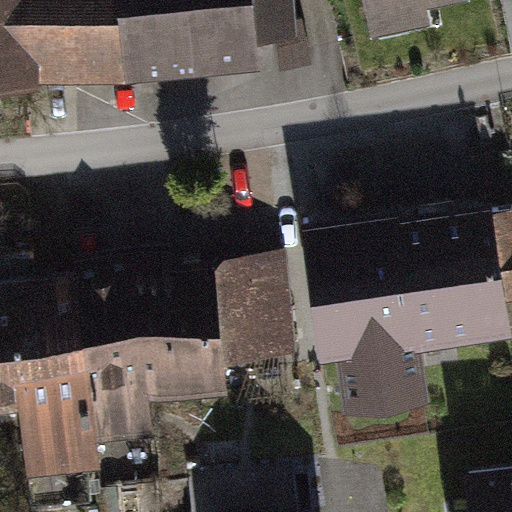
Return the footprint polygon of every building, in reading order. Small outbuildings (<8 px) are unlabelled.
[(0,0),(0,63),(277,38),(273,0),(0,0)] [(374,0),(377,8),(419,0),(374,0)] [(397,203),(414,330),(511,316),(511,214),(502,216),(485,191),(397,203)] [(398,204),(307,216),(324,341),(340,338),(347,391),(422,381),(415,334),(414,330),(400,217),(398,204)] [(66,265),(86,440),(151,432),(146,392),(215,384),(211,354),(290,344),(278,244),(163,257),(160,234),(63,245),(66,265)] [(19,257),(0,259),(0,360),(14,468),(90,459),(86,440),(66,265),(21,271),(19,257)] [(511,511),(511,473),(467,478),(470,511),(511,511)]
